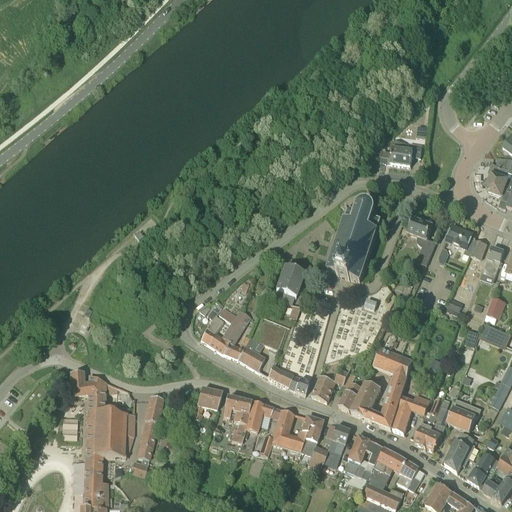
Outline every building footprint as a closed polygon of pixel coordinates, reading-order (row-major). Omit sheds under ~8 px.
[(511,138),(511,139),(503,151),(511,157),(511,138)] [(407,147),(397,145),(391,144),(390,151),(392,151),(392,157),(382,155),(380,166),(410,170),(412,160),(420,161),(422,148),(410,146),(408,154),(406,154),(407,147)] [(511,161),(497,161),(494,168),(492,167),(489,176),(491,177),(490,180),(486,190),(488,195),(501,200),(500,203),(508,206),(506,210),(511,211),(511,161)] [(347,212),(359,203),(357,198),(349,201),(340,208),(341,208),(347,213),(347,212)] [(357,211),(356,214),(348,212),(347,214),(345,222),(328,274),(337,277),(337,279),(340,280),(340,279),(347,281),(347,282),(349,283),(350,281),(360,285),(380,223),(373,219),(373,218),(374,217),(374,216),(374,215),(374,214),(374,213),(374,211),(374,210),(373,209),(373,208),(372,207),(371,207),(370,206),(369,206),(368,205),(367,205),(366,205),(364,205),(363,205),(362,205),(361,206),(360,207),(358,209),(357,211)] [(432,228),(413,221),(408,236),(417,240),(417,242),(417,243),(417,245),(418,247),(419,248),(420,249),(421,250),(424,251),(419,266),(426,269),(436,246),(427,243),(432,228)] [(451,231),(448,240),(446,244),(466,252),(473,236),(460,231),(459,234),(451,231)] [(475,243),(470,258),(480,262),(486,247),(475,243)] [(443,250),(438,263),(445,266),(450,253),(443,250)] [(492,250),(482,277),(494,282),(504,254),(492,250)] [(280,282),(300,290),(304,277),(284,270),(280,282)] [(295,302),(300,290),(280,282),(273,301),(292,308),(294,301),(295,302)] [(492,300),(486,318),(499,323),(506,305),(492,300)] [(452,301),(447,313),(459,317),(463,305),(452,301)] [(367,302),(364,310),(374,313),(377,305),(367,302)] [(293,308),(289,320),(296,323),(300,310),(293,308)] [(201,344),(208,349),(216,338),(223,326),(215,320),(218,316),(212,312),(207,319),(207,320),(208,319),(213,323),(209,328),(201,344)] [(219,319),(231,328),(231,327),(236,320),(224,312),(219,319)] [(223,343),(230,348),(233,349),(249,322),(239,316),(236,320),(231,327),(231,328),(223,343)] [(258,358),(264,348),(270,350),(269,352),(275,354),(276,353),(279,354),(279,353),(278,353),(286,330),(262,320),(252,342),(250,341),(245,350),(243,354),(237,364),(257,376),(258,374),(263,363),(264,363),(264,362),(258,358)] [(491,343),(506,350),(511,338),(484,327),(480,336),(492,341),(491,343)] [(475,344),(478,335),(472,333),(468,342),(475,344)] [(223,358),(230,348),(223,343),(216,338),(208,349),(223,359),(223,358)] [(223,358),(233,362),(239,352),(233,349),(230,348),(223,358)] [(244,350),(242,354),(239,352),(233,362),(237,364),(243,354),(245,350),(244,350)] [(391,433),(400,403),(412,364),(381,351),(373,369),(395,378),(383,419),(376,416),(372,425),(379,428),(391,433)] [(273,386),(286,392),(287,392),(290,386),(288,385),(290,379),(276,373),(279,365),(274,363),(272,371),(268,382),(273,386)] [(511,369),(509,369),(501,385),(510,390),(511,386),(511,369)] [(331,383),(320,379),(314,397),(312,400),(327,407),(335,385),(343,388),(348,375),(340,372),(338,376),(334,375),(331,383)] [(355,378),(348,375),(343,388),(350,390),(347,395),(346,395),(339,411),(339,412),(340,411),(349,416),(357,400),(360,392),(351,388),(355,378)] [(72,402),(85,400),(84,388),(83,376),(70,377),(72,402)] [(84,388),(85,400),(88,400),(86,453),(86,456),(82,511),(107,511),(107,488),(101,488),(102,462),(111,461),(125,462),(125,461),(126,461),(131,447),(132,441),(133,441),(134,419),(127,419),(127,418),(104,417),(105,386),(89,379),(89,388),(84,388)] [(306,398),(310,387),(290,379),(288,385),(290,386),(287,392),(305,400),(306,398)] [(351,416),(372,425),(376,416),(371,414),(371,412),(381,391),(366,385),(351,416)] [(510,390),(501,385),(498,391),(507,396),(510,390)] [(507,396),(498,391),(495,397),(505,401),(507,396)] [(193,423),(192,428),(199,430),(202,418),(200,418),(202,411),(217,414),(222,397),(201,393),(199,402),(198,402),(197,403),(199,403),(197,410),(195,409),(195,410),(196,411),(193,423),(192,422),(192,423),(193,423)] [(499,413),(505,401),(495,397),(490,408),(499,413)] [(403,400),(393,434),(404,438),(411,414),(425,419),(430,404),(415,399),(414,403),(403,400)] [(142,462),(141,468),(147,470),(149,464),(153,446),(158,427),(163,402),(150,401),(141,450),(138,461),(142,462)] [(230,419),(236,421),(235,426),(239,427),(237,433),(235,432),(231,444),(242,447),(245,434),(247,429),(246,428),(251,407),(226,402),(224,414),(223,421),(229,422),(230,419)] [(458,430),(468,407),(457,402),(447,426),(458,430)] [(261,418),(270,420),(274,413),(256,408),(252,407),(247,429),(245,434),(257,436),(261,418)] [(424,420),(416,443),(414,446),(422,449),(421,451),(424,452),(434,426),(441,410),(433,407),(430,417),(432,417),(430,423),(424,420)] [(468,407),(458,430),(470,435),(476,421),(477,422),(481,412),(468,407)] [(434,426),(424,452),(426,453),(427,452),(434,455),(441,439),(445,430),(440,428),(446,412),(441,410),(434,426)] [(511,433),(511,413),(508,411),(500,426),(511,433)] [(304,443),(297,441),(287,438),(293,419),(281,415),(273,442),(272,447),(290,453),(289,457),(299,460),(300,455),(304,443)] [(64,419),(63,441),(78,442),(79,420),(64,419)] [(314,446),(316,447),(323,425),(312,422),(307,420),(306,421),(303,421),(301,427),(304,428),(301,436),(300,435),(297,441),(304,443),(300,455),(310,458),(314,446)] [(335,429),(334,429),(331,428),(326,441),(331,442),(335,429)] [(323,467),(331,470),(337,455),(339,456),(342,448),(345,449),(350,435),(336,430),(330,445),(331,445),(326,456),(327,456),(322,467),(323,467)] [(467,455),(471,457),(475,449),(471,447),(474,443),(461,437),(457,445),(469,451),(467,455)] [(265,439),(258,458),(266,461),(273,442),(265,439)] [(365,455),(371,458),(375,448),(357,439),(356,440),(357,440),(354,445),(354,446),(352,451),(351,452),(352,452),(350,457),(349,457),(349,458),(347,462),(347,463),(343,474),(354,478),(361,481),(366,470),(360,468),(365,455)] [(492,441),(487,449),(494,452),(498,444),(492,441)] [(457,476),(459,473),(462,475),(471,457),(467,455),(469,451),(457,445),(456,444),(444,468),(457,476)] [(366,470),(361,481),(366,483),(367,481),(369,482),(383,452),(375,448),(371,458),(366,470)] [(500,491),(489,483),(483,494),(502,507),(507,499),(511,491),(511,448),(510,452),(508,450),(500,464),(496,471),(508,478),(500,491)] [(327,456),(326,456),(315,451),(308,467),(320,473),(322,467),(327,456)] [(369,484),(367,489),(382,496),(382,495),(392,474),(398,477),(404,464),(399,461),(383,452),(369,482),(368,483),(369,484)] [(489,483),(496,471),(500,464),(496,462),(484,456),(481,461),(467,484),(483,494),(489,483)] [(413,480),(417,472),(404,464),(398,477),(400,478),(396,486),(414,495),(416,491),(420,484),(413,480)] [(147,470),(141,468),(134,466),(131,476),(144,480),(147,470)] [(442,511),(446,506),(453,495),(439,486),(425,509),(430,511),(442,511)] [(362,500),(387,511),(395,511),(403,498),(391,493),(388,498),(382,495),(382,496),(367,489),(362,500)] [(472,511),(474,509),(453,495),(446,506),(455,511),(472,511)] [(365,511),(387,511),(362,500),(358,508),(365,511)]
